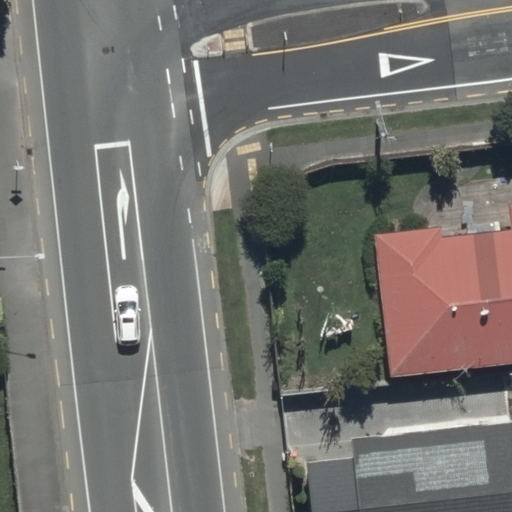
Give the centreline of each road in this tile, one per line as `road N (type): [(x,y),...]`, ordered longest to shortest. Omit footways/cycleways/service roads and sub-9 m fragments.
road 1 (secondary): [(100,55),(153,511)]
road 2 (tertiary): [(511,8),(100,55)]
